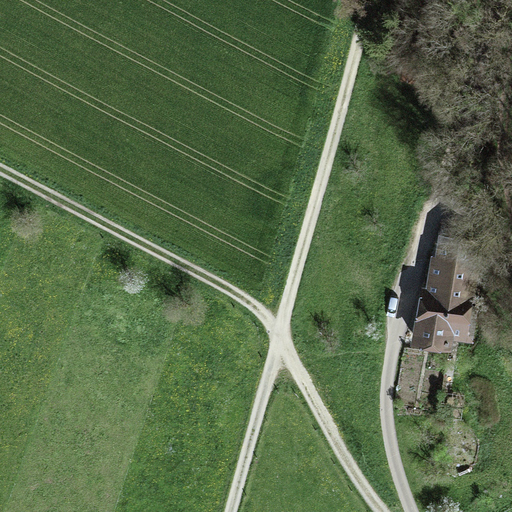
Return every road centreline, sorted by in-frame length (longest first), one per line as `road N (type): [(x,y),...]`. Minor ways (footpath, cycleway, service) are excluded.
road 1 (track): [(409,511),(391,458),(393,331),(498,0)]
road 2 (track): [(231,511),(370,0)]
road 3 (track): [(0,172),(244,299),(277,332),(352,485),(375,511)]
